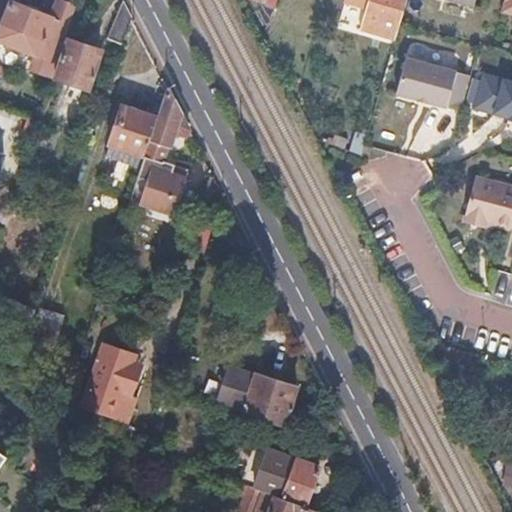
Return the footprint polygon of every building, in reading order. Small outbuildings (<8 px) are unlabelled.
[(11,2),(0,28),(0,41),(35,56),(30,70),(52,78),(53,75),(76,8),(56,0),(49,18),(11,2)] [(359,0),(364,1),(359,21),(394,32),(403,0),(359,0)] [(439,0),(470,9),(472,0),(439,0)] [(511,0),(501,0),(498,10),(511,14),(511,0)] [(132,17),(124,1),(111,37),(124,42),(132,17)] [(101,50),(68,38),(55,76),(88,87),(101,50)] [(466,75),(403,56),(393,92),(456,111),(466,75)] [(511,82),(479,73),(470,107),(505,117),(504,119),(511,120),(511,82)] [(167,84),(156,116),(143,155),(136,177),(156,183),(169,145),(170,145),(174,135),(185,138),(189,127),(167,84)] [(156,116),(124,105),(111,144),(143,155),(156,116)] [(34,131),(27,129),(22,143),(30,145),(34,131)] [(511,189),(472,178),(458,224),(479,230),(481,225),(505,232),(506,228),(511,230),(511,189)] [(215,213),(198,208),(190,233),(196,235),(190,253),(201,257),(215,213)] [(129,395),(139,367),(131,363),(134,357),(104,347),(83,405),(112,415),(120,392),(129,395)] [(296,383),(228,361),(217,397),(284,418),(296,383)] [(318,467),(266,448),(252,487),(305,506),(318,467)] [(247,485),(238,508),(248,511),(316,511),(317,510),(305,506),(252,487),(247,485)]
